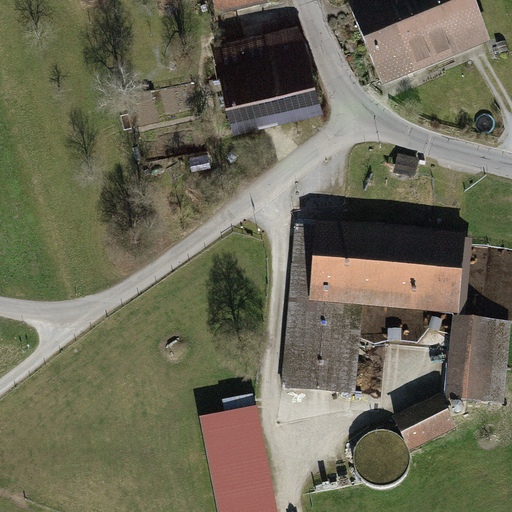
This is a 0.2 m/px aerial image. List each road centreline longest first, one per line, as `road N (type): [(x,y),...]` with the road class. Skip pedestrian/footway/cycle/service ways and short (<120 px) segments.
road 1 (unclassified): [(354,115),(264,194),(119,295),(69,307),(0,301)]
road 2 (tertiary): [(354,115),(511,167)]
road 3 (track): [(0,385),(94,301)]
road 4 (tertiary): [(307,0),(354,115)]
